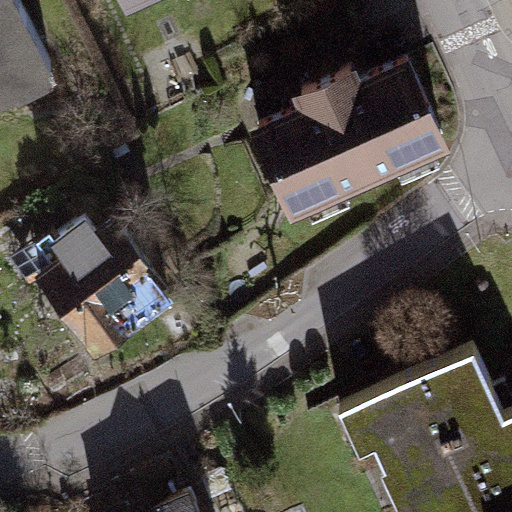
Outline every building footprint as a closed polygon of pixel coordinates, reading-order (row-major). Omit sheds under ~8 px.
[(0,0),(0,111),(56,84),(15,0),(0,0)] [(118,0),(125,17),(164,0),(118,0)] [(411,56),(249,127),(289,217),(451,146),(411,56)] [(174,295),(119,215),(40,269),(95,349),(174,295)] [(511,511),(511,414),(508,416),(478,346),(333,409),(353,454),(376,444),(405,511),(511,511)] [(209,511),(193,483),(139,511),(209,511)]
